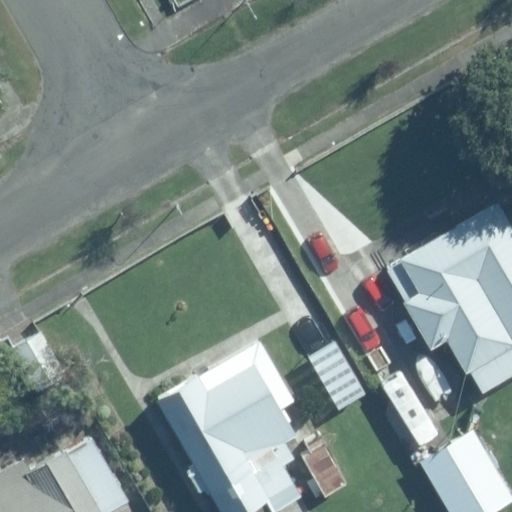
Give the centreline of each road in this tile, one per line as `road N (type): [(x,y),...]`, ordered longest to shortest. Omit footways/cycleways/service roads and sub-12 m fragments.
road 1 (residential): [(139,147),(394,0)]
road 2 (residential): [(53,0),(139,147)]
road 3 (residential): [(0,228),(139,147)]
